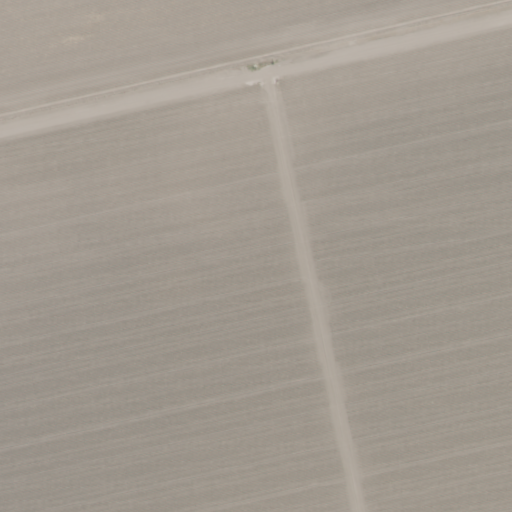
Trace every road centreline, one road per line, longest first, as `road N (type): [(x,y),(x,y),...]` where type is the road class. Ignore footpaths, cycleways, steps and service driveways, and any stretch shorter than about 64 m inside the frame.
road 1 (track): [(511,21),(0,137)]
road 2 (track): [(357,511),(265,77)]
